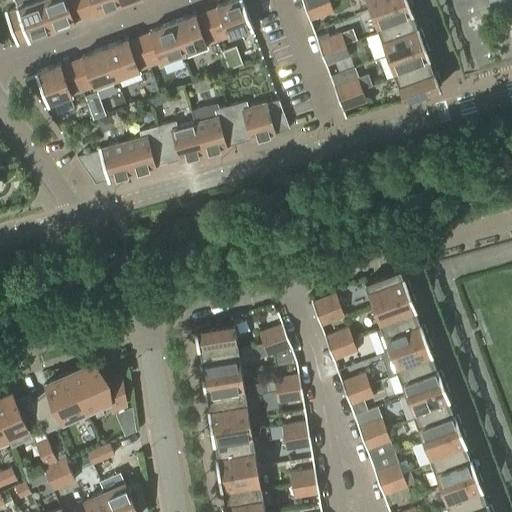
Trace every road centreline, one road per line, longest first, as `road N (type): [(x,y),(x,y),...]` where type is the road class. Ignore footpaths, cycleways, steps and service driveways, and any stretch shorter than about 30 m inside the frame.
road 1 (residential): [(81,214),(465,107)]
road 2 (residential): [(507,511),(405,242)]
road 3 (residential): [(176,511),(146,317)]
road 4 (residential): [(0,68),(182,0)]
road 5 (residential): [(334,422),(289,272)]
road 6 (residential): [(0,363),(146,317)]
road 7 (residential): [(146,317),(289,272)]
road 8 (residential): [(81,214),(0,104)]
road 9 (residential): [(146,317),(81,214)]
